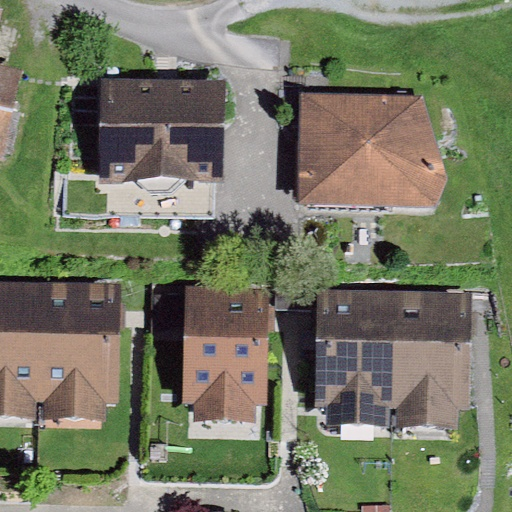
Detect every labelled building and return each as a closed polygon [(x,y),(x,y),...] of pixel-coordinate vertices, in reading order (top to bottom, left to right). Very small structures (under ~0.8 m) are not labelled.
[(0,29),(3,15),(0,14),(0,166),(2,167),(23,75),(0,69),(0,29)] [(225,86),(102,83),(99,186),(222,189),(225,86)] [(424,100),(301,98),(300,207),(436,212),(446,182),(424,100)] [(43,289),(0,288),(0,421),(36,423),(36,406),(40,406),(43,289)] [(120,291),(43,289),(40,406),(45,406),(44,425),(104,426),(105,405),(118,406),(120,291)] [(270,293),(186,291),(184,407),(195,407),(195,426),(256,427),(256,410),(268,410),(270,293)] [(397,295),(319,293),(315,412),(327,412),(326,430),(389,432),(389,412),(394,412),(397,295)] [(473,297),(397,295),(394,412),(398,412),(397,432),(457,433),(458,414),(471,415),(473,297)]
